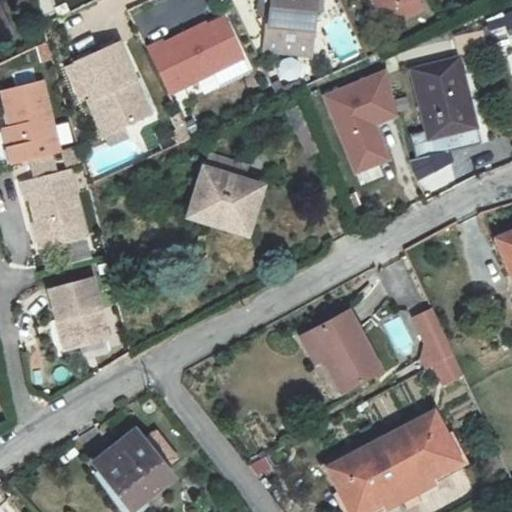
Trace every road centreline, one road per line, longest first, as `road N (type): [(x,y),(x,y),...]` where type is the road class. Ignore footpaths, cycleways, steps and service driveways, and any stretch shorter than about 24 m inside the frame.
road 1 (unclassified): [(511,180),(359,247),(157,374)]
road 2 (unclassified): [(157,374),(0,463)]
road 3 (residential): [(157,374),(268,511)]
